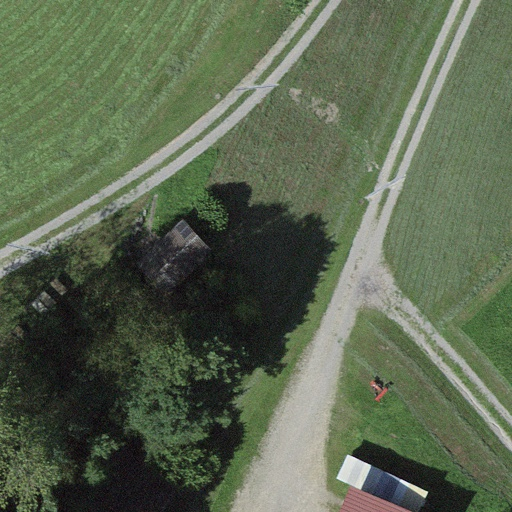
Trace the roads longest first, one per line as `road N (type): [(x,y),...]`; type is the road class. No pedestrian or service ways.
road 1 (track): [(470,0),(390,185),(359,286),(258,511)]
road 2 (track): [(327,0),(254,91),(188,151),(0,266)]
road 3 (track): [(359,286),(393,301),(511,436)]
